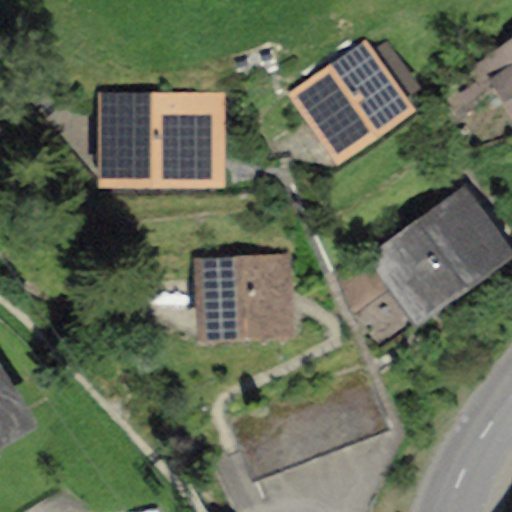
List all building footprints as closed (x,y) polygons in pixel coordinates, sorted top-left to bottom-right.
[(511,43),(486,62),(511,97),(511,43)] [(376,45),(302,95),(343,155),(417,105),(376,45)] [(218,100),(111,101),(111,176),(218,176),(218,100)] [(460,202),(367,258),(406,323),(499,267),(460,202)] [(283,261),(204,263),(206,331),(285,329),(283,261)] [(335,380),(358,439),(388,427),(365,368),(335,380)] [(307,391),(330,450),(358,439),(335,380),(307,391)] [(0,430),(19,418),(0,387),(0,430)] [(260,409),(283,468),(330,450),(307,391),(260,409)] [(260,409),(230,421),(253,480),(283,468),(260,409)]
